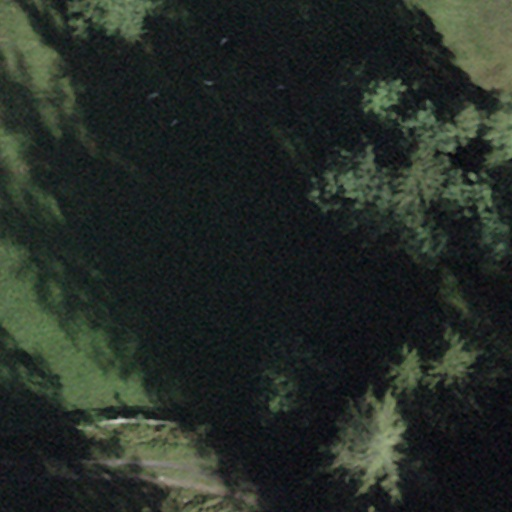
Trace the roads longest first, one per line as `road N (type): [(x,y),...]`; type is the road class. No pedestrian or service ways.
road 1 (track): [(0,463),(161,472),(511,428)]
road 2 (track): [(202,468),(326,511)]
